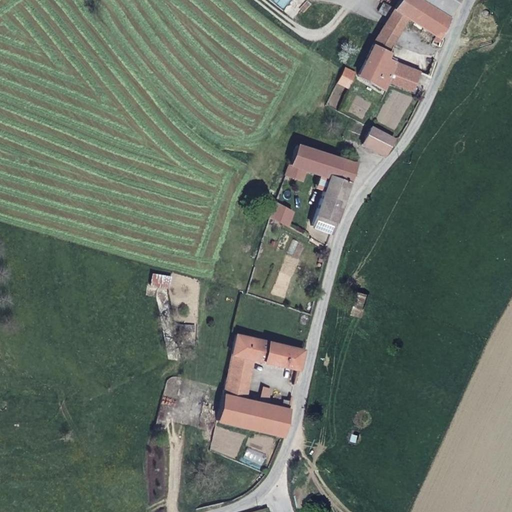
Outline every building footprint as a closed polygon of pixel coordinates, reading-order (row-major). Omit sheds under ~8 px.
[(440,37),(449,17),(419,0),(398,0),(393,9),(407,17),(439,38),(440,37)] [(419,0),(449,17),(458,0),(419,0)] [(387,18),(393,9),(384,3),(379,12),(387,18)] [(320,26),(327,15),(314,6),(307,17),(320,26)] [(386,81),(394,62),(386,58),(387,55),(388,53),(371,44),(357,74),(383,90),(386,81)] [(414,86),(419,71),(394,62),(386,81),(412,91),(414,86)] [(348,88),(355,72),(344,67),(336,82),(348,88)] [(422,89),(429,75),(419,71),(414,86),(422,89)] [(385,156),(393,139),(370,127),(370,128),(362,144),(385,156)] [(334,221),(349,178),(354,164),(296,145),(289,164),(306,170),(319,174),(328,177),(323,190),(315,214),(334,221)] [(302,180),(306,170),(289,164),(285,174),(302,180)] [(323,190),(328,177),(319,174),(314,187),(323,190)] [(285,225),(291,212),(274,203),(269,216),(285,225)] [(331,233),(334,221),(315,214),(311,226),(331,233)] [(169,287),(170,277),(152,274),(150,285),(169,287)] [(263,361),(267,342),(235,334),(231,353),(253,358),(263,361)] [(298,369),(303,350),(267,342),(263,361),(298,369)] [(244,399),(253,358),(231,353),(222,394),(244,399)] [(267,404),(270,390),(263,388),(260,402),(267,404)] [(283,436),(289,409),(267,404),(260,402),(244,399),(222,394),(216,420),(283,436)]
